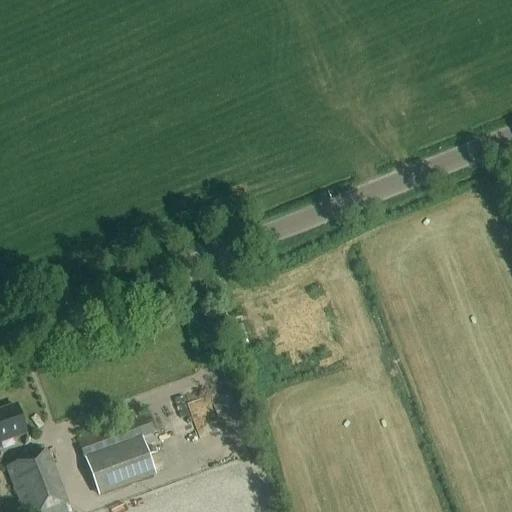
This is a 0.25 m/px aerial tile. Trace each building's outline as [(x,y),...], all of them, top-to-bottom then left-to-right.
[(227,316),(239,351),(259,344),(247,310),(227,316)] [(190,401),(201,438),(225,431),(214,394),(190,401)] [(0,450),(1,450),(0,445),(0,444),(27,436),(18,409),(0,415),(0,450)] [(153,432),(147,414),(77,440),(84,458),(153,432)] [(84,459),(99,497),(155,476),(141,438),(84,459)] [(69,511),(47,452),(5,468),(22,511),(69,511)]
